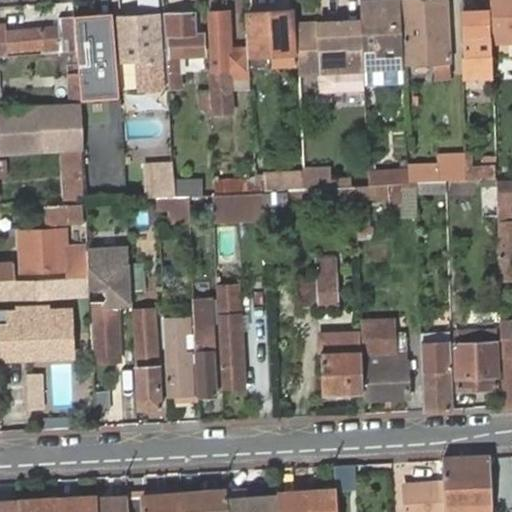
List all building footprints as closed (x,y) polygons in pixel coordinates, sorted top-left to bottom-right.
[(407,63),(403,64),(404,70),(406,100),(420,100),(418,63),(450,61),(445,0),(420,0),(404,1),(407,63)] [(493,47),(491,0),(462,0),(466,82),(495,81),(493,47)] [(511,0),(491,0),(493,47),(511,46),(511,0)] [(400,2),(361,5),(363,25),(366,73),(404,70),(403,64),(400,2)] [(114,12),(76,15),(84,100),(122,96),(114,12)] [(210,105),(210,115),(232,114),(231,80),(245,79),(244,55),(231,56),(231,49),(229,13),(208,15),(211,82),(209,82),(210,100),(210,105)] [(247,39),(250,78),(276,76),(276,74),(274,56),(294,54),(291,13),(272,15),(272,13),(265,13),(265,16),(248,16),(249,39),(247,39)] [(163,16),(167,76),(180,75),(178,59),(203,57),(203,36),(196,36),(195,15),(165,16),(163,16)] [(159,17),(117,19),(119,71),(130,71),(130,63),(138,63),(141,99),(163,98),(161,69),(159,17)] [(42,53),(75,51),(73,22),(58,23),(59,32),(6,35),(5,22),(0,22),(0,56),(8,56),(42,53)] [(366,73),(363,25),(358,25),(331,28),(332,34),(319,35),(318,29),(297,30),(300,81),(320,79),(322,99),(368,95),(366,75),(366,73)] [(274,56),(276,74),(296,73),(294,54),(274,56)] [(0,110),(0,159),(82,154),(82,151),(79,106),(0,110)] [(85,201),(82,154),(62,155),(65,202),(85,201)] [(468,180),(468,168),(467,154),(428,155),(428,157),(429,182),(449,181),(468,180)] [(468,180),(500,179),(499,166),(468,168),(468,180)] [(333,189),(356,187),(355,178),(332,179),(331,167),(305,169),(307,191),(315,191),(333,189)] [(409,172),(374,176),(374,186),(410,183),(409,172)] [(511,181),(500,182),(501,212),(503,280),(511,280),(511,221),(510,221),(509,202),(511,202),(511,181)] [(156,199),(174,199),(173,184),(148,183),(148,198),(156,199)] [(174,199),(190,199),(199,199),(198,184),(173,184),(174,199)] [(357,204),(356,187),(333,189),(315,191),(315,206),(357,204)] [(288,222),(287,193),(265,195),(266,223),(288,222)] [(257,195),(254,195),(234,197),(235,224),(255,224),(266,223),(265,195),(257,195)] [(191,224),(190,199),(174,199),(156,199),(157,210),(170,210),(171,225),(191,224)] [(81,207),(54,209),(54,226),(83,224),(81,207)] [(33,236),(35,274),(66,273),(64,248),(63,233),(33,236)] [(24,275),(35,274),(33,236),(22,236),(24,275)] [(129,266),(128,246),(88,247),(89,269),(129,266)] [(89,269),(88,247),(64,248),(66,273),(66,280),(90,278),(89,269)] [(0,283),(15,282),(14,262),(0,262),(0,283)] [(319,282),(299,282),(300,307),(339,306),(337,262),(318,263),(319,282)] [(131,301),(131,295),(129,266),(89,269),(90,278),(90,286),(94,286),(98,363),(119,363),(116,301),(131,301)] [(42,281),(42,299),(91,297),(90,286),(90,278),(66,280),(42,281)] [(15,282),(0,283),(0,300),(42,299),(42,281),(15,282)] [(239,288),(219,289),(220,301),(240,300),(239,288)] [(131,301),(132,311),(135,312),(136,333),(138,335),(141,409),(163,408),(161,367),(158,367),(156,333),(146,333),(145,311),(154,311),(154,294),(131,295),(131,301)] [(221,333),(225,388),(244,387),(240,300),(220,301),(221,333)] [(74,310),(44,312),(46,349),(51,348),(51,359),(76,358),(74,310)] [(44,312),(0,314),(0,362),(41,360),(40,349),(46,349),(44,312)] [(163,316),(169,398),(196,397),(194,374),(188,375),(188,368),(193,368),(192,351),(187,351),(185,334),(193,334),(191,315),(163,316)] [(361,327),(361,336),(362,353),(362,355),(368,355),(369,392),(411,391),(410,353),(381,353),(381,338),(389,338),(388,325),(361,327)] [(408,325),(388,325),(389,338),(381,338),(381,353),(410,353),(408,325)] [(459,333),(461,388),(499,386),(496,331),(459,333)] [(426,411),(454,410),(453,362),(453,332),(422,332),(423,354),(424,363),(426,411)] [(325,394),(363,393),(362,355),(362,353),(361,336),(322,337),(325,394)] [(216,397),(213,347),(199,348),(200,397),(216,397)] [(43,372),(24,372),(24,408),(43,407),(43,372)] [(411,391),(369,392),(369,402),(411,401),(411,391)] [(112,411),(110,393),(97,394),(98,412),(112,411)] [(445,458),(445,461),(446,486),(446,511),(493,511),(491,460),(491,457),(445,458)] [(446,511),(446,486),(405,488),(406,511),(446,511)] [(252,491),(230,493),(231,500),(231,511),(282,511),(281,498),(281,496),(253,498),(252,491)] [(230,493),(183,497),(184,502),(231,500),(230,493)] [(337,493),(281,496),(281,498),(282,511),(337,511),(337,494),(337,493)] [(98,511),(131,511),(131,500),(131,496),(97,498),(98,511)] [(183,497),(131,500),(131,511),(184,511),(184,502),(183,497)] [(59,507),(59,511),(98,511),(97,498),(78,499),(80,506),(59,507)] [(59,500),(59,507),(80,506),(78,499),(59,500)] [(59,500),(36,502),(37,509),(59,507),(59,500)] [(184,502),(184,511),(231,511),(231,500),(184,502)] [(59,511),(59,507),(37,509),(36,502),(20,503),(21,504),(21,511),(59,511)] [(20,503),(0,504),(0,511),(21,511),(21,504),(20,503)]
